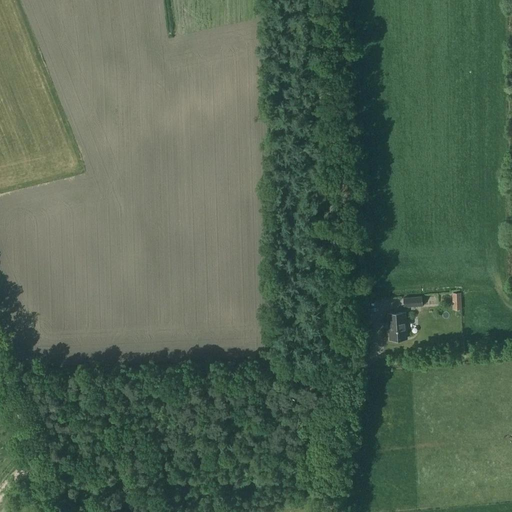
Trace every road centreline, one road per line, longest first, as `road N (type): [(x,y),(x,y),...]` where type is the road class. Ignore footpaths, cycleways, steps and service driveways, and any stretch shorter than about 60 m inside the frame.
road 1 (unclassified): [(325,511),(338,409),(321,0)]
road 2 (tertiary): [(62,511),(0,359)]
